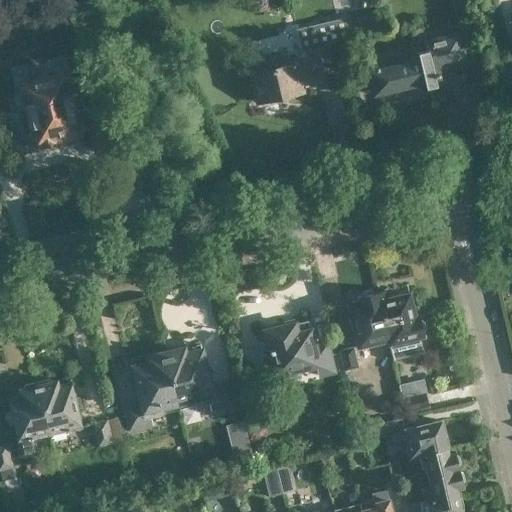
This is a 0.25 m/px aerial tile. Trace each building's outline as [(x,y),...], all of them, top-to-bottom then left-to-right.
[(360,29),(375,26),(371,12),(357,16),(360,29)] [(330,72),(323,45),(349,39),(343,16),(295,27),(285,30),(282,36),(285,50),(252,58),(256,74),(252,75),(258,103),(301,92),(297,76),(315,71),(317,76),(330,72)] [(439,73),(465,66),(458,34),(425,42),(427,51),(417,54),(419,60),(369,72),(374,96),(424,84),(425,89),(436,87),(434,78),(440,76),(439,73)] [(76,85),(73,70),(24,81),(28,100),(29,106),(24,107),(28,130),(20,131),(24,149),(32,147),(33,148),(42,146),(45,148),(51,147),(53,144),(68,140),(67,138),(87,134),(87,132),(90,132),(95,154),(116,149),(109,122),(100,124),(86,125),(82,109),(90,107),(85,83),(76,85)] [(389,298),(386,289),(377,291),(389,339),(391,348),(394,361),(424,353),(420,336),(424,335),(418,308),(413,309),(409,293),(389,298)] [(389,339),(377,291),(359,296),(359,299),(346,302),(357,347),(389,339)] [(320,375),(335,372),(329,347),(315,350),(308,320),(264,331),(269,354),(260,356),(265,378),(318,365),(320,375)] [(165,353),(177,406),(194,402),(195,407),(209,403),(211,411),(235,406),(230,383),(210,387),(201,345),(165,353)] [(344,371),(358,368),(353,348),(339,351),(344,371)] [(177,406),(165,353),(130,361),(140,405),(124,409),(129,431),(152,426),(150,418),(163,415),(162,409),(177,406)] [(78,399),(74,400),(70,383),(57,386),(56,383),(38,387),(50,436),(81,428),(76,407),(80,406),(78,399)] [(8,398),(12,413),(6,414),(8,424),(14,423),(22,455),(36,452),(34,439),(50,436),(38,387),(21,391),(22,394),(8,398)] [(402,399),(405,413),(428,408),(424,393),(402,399)] [(408,456),(422,452),(447,447),(441,419),(403,428),(401,418),(370,425),(373,438),(388,435),(391,445),(405,442),(408,456)] [(97,446),(112,443),(107,420),(92,424),(97,446)] [(0,470),(10,468),(12,467),(7,443),(0,444),(0,470)] [(421,487),(424,500),(424,501),(458,493),(457,488),(463,487),(455,451),(448,452),(447,447),(422,452),(430,485),(421,487)] [(347,452),(349,461),(363,457),(360,449),(347,452)] [(324,471),(334,469),(331,455),(321,458),(324,471)] [(398,460),(387,462),(390,475),(401,472),(398,460)] [(276,468),(282,494),(296,491),(290,465),(276,468)] [(12,477),(10,468),(0,470),(0,475),(1,480),(12,477)] [(268,498),(282,494),(276,468),(262,471),(268,498)] [(462,511),(458,493),(424,501),(424,500),(409,504),(410,511),(462,511)] [(360,511),(390,511),(387,497),(359,504),(360,511)]
